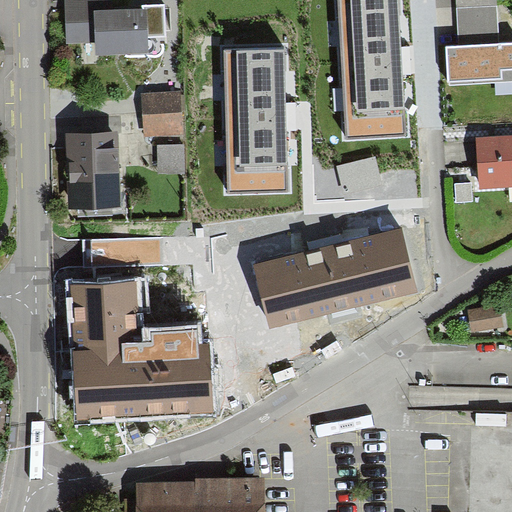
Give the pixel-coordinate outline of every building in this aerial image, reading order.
[(111,0),(64,0),(66,44),(94,43),(94,56),(148,54),(147,38),(166,38),(165,3),(142,4),(143,8),(112,9),(111,0)] [(340,0),(347,138),(407,136),(401,0),(340,0)] [(498,44),(495,0),(455,0),(458,46),(498,44)] [(471,45),(458,46),(447,47),(448,84),(511,80),(511,42),(498,44),(471,45)] [(227,51),(229,191),(287,190),(285,50),(227,51)] [(181,92),(143,94),(145,134),(182,133),(181,92)] [(118,130),(68,131),(70,208),(120,207),(118,130)] [(511,135),(478,137),(479,187),(511,186),(511,135)] [(184,173),(184,145),(158,145),(158,174),(184,173)] [(375,156),(336,166),(344,194),(382,184),(375,156)] [(471,183),(456,184),(457,202),(472,200),(471,183)] [(341,245),(253,266),(269,329),(417,292),(401,229),(341,245)] [(160,237),(84,240),(85,265),(161,262),(160,237)] [(139,281),(69,283),(74,419),(214,414),(211,342),(201,343),(200,330),(142,332),(139,281)] [(502,326),(499,305),(469,310),(472,331),(502,326)] [(0,396),(0,431),(5,432),(8,397),(0,396)] [(195,482),(137,484),(138,511),(266,511),(265,474),(194,477),(195,482)]
